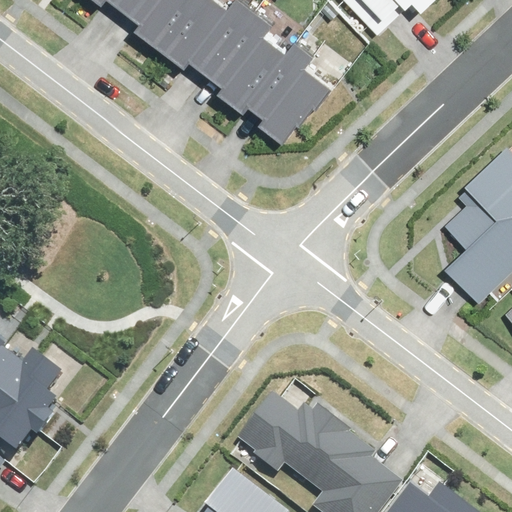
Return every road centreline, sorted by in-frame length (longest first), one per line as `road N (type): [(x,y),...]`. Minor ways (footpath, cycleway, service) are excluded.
road 1 (residential): [(0,56),(270,262)]
road 2 (residential): [(270,262),(511,29)]
road 3 (residential): [(80,511),(270,262)]
road 4 (residential): [(270,262),(511,444)]
